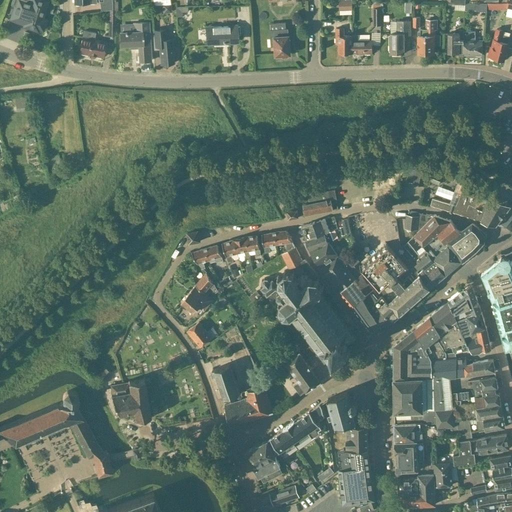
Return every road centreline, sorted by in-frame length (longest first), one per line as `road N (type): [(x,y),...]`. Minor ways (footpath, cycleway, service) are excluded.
road 1 (residential): [(290,224),(188,248),(156,292),(230,437)]
road 2 (residential): [(505,240),(479,222),(415,207),(290,224)]
road 3 (residential): [(511,85),(452,73),(314,77)]
road 4 (residential): [(230,437),(269,426),(331,382),(365,379)]
road 5 (residential): [(378,346),(290,224)]
road 6 (residential): [(212,82),(65,71)]
road 7 (residential): [(511,404),(479,282),(468,268)]
road 8 (residential): [(391,511),(378,411),(365,379)]
